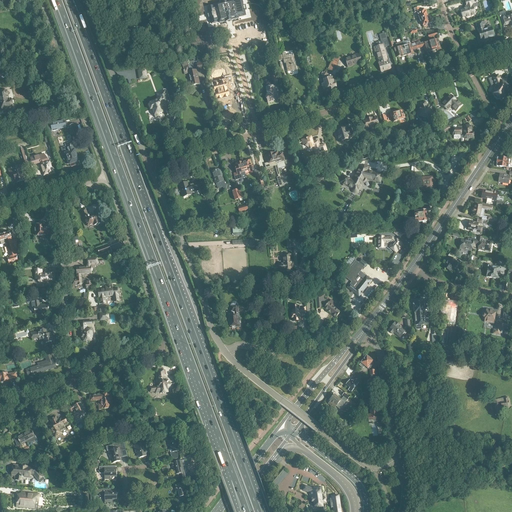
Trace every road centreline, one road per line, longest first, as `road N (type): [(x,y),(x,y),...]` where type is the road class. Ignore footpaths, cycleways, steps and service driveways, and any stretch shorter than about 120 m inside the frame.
road 1 (motorway): [(260,511),(71,0)]
road 2 (motorway): [(56,0),(244,511)]
road 3 (residential): [(146,162),(468,68)]
road 4 (residential): [(73,382),(116,361),(153,356),(162,344),(107,177)]
road 5 (residential): [(225,354),(146,162)]
road 6 (residential): [(73,382),(60,192)]
road 7 (residential): [(107,177),(41,0)]
road 8 (residential): [(146,162),(82,0)]
road 9 (secondary): [(410,268),(505,128)]
road 10 (unclassified): [(398,455),(381,354),(364,334)]
road 11 (secondary): [(359,331),(282,425)]
